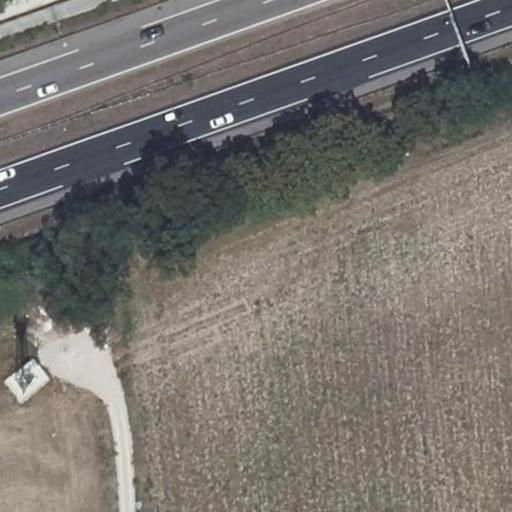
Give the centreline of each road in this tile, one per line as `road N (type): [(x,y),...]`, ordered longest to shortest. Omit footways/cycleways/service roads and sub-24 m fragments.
road 1 (motorway): [(0,188),(511,4)]
road 2 (motorway): [(282,0),(0,99)]
